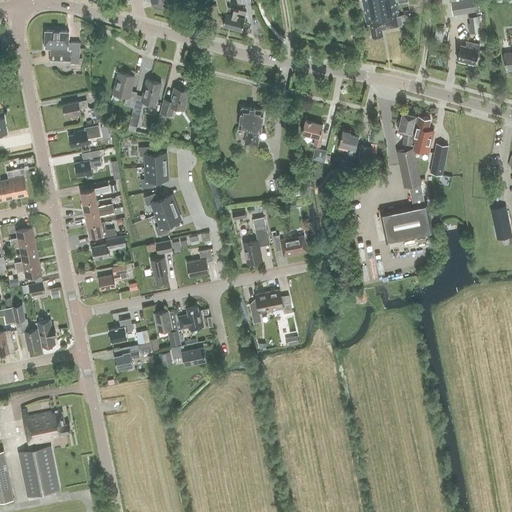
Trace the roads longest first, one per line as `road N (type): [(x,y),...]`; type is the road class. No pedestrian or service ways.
road 1 (tertiary): [(511,114),(46,1),(22,6)]
road 2 (tertiary): [(53,204),(16,27),(22,6)]
road 3 (tertiary): [(116,511),(83,351)]
road 4 (residential): [(77,315),(213,288)]
